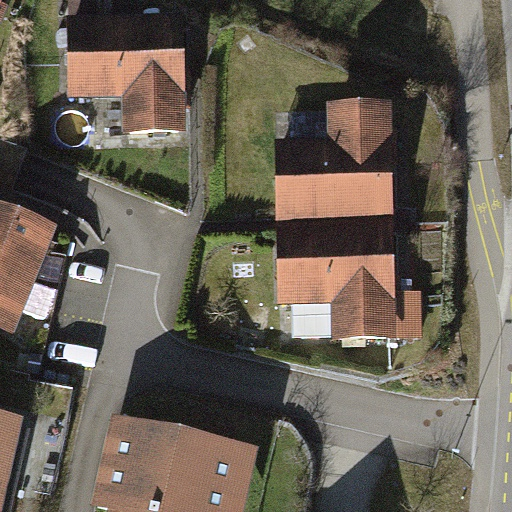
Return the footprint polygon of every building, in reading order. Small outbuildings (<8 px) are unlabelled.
[(0,0),(0,46),(18,0),(0,0)] [(205,140),(198,20),(81,27),(86,105),(137,102),(140,143),(205,140)] [(412,344),(405,110),(336,112),(337,145),(284,147),(289,307),(342,305),(343,346),(412,344)] [(66,232),(0,207),(0,328),(25,338),(66,232)] [(22,511),(39,432),(0,420),(0,511),(22,511)] [(254,511),(267,453),(120,423),(102,511),(254,511)]
